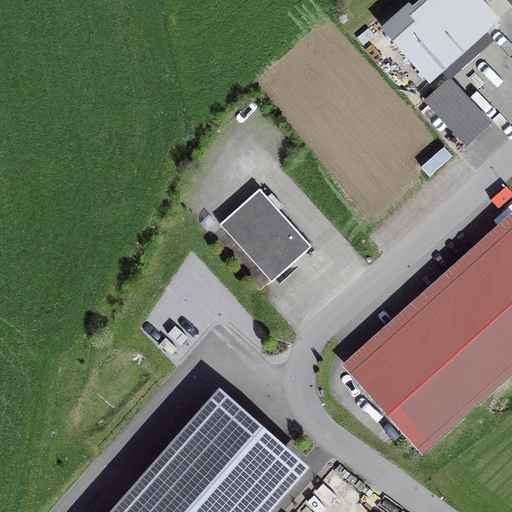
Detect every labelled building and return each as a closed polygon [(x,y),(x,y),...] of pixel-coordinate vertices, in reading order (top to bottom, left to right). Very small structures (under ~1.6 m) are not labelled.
[(502,24),(480,0),(422,0),(412,9),(409,5),(379,32),(430,88),(443,76),(447,81),(450,78),(452,80),(494,42),(489,36),(502,24)] [(467,148),(492,125),(450,80),(425,103),(467,148)] [(310,248),(259,192),(219,228),(270,284),(310,248)] [(511,205),(494,222),(498,227),(341,367),(422,458),(511,378),(511,205)] [(220,388),(110,511),(270,511),(310,467),(220,388)]
